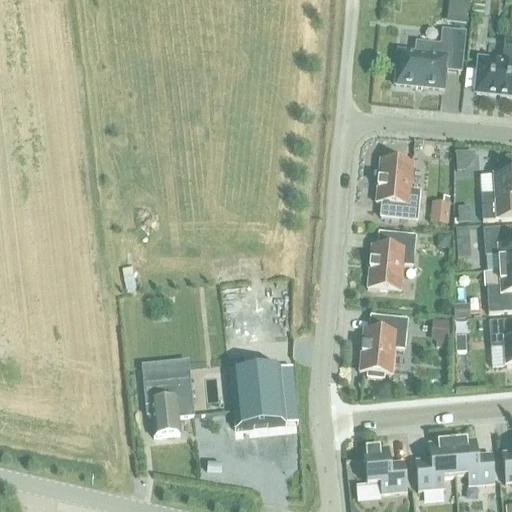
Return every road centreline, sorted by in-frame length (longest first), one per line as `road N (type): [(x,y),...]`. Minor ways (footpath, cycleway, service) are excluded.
road 1 (residential): [(322,422),(342,122)]
road 2 (residential): [(322,422),(511,407)]
road 3 (residential): [(511,135),(342,122)]
road 4 (residential): [(0,477),(153,511)]
road 5 (residential): [(342,122),(352,0)]
